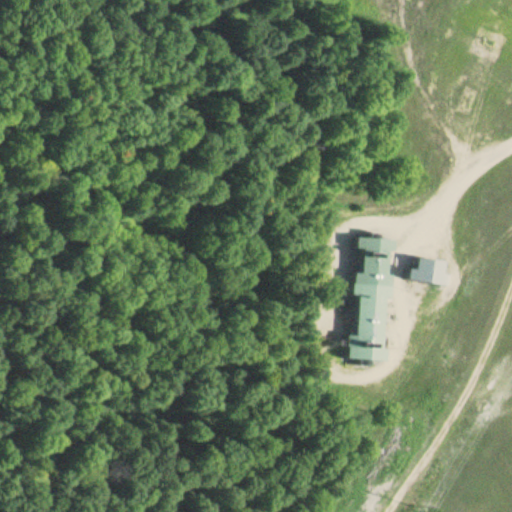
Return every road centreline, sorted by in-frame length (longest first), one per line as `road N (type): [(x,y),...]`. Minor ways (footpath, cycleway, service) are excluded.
road 1 (track): [(511,142),(472,164),(457,184),(431,230),(453,263),(449,284),(411,308),(397,350),(380,368),(340,366),(328,350),(342,234),(379,221),(431,230)]
road 2 (track): [(511,229),(454,284),(315,511)]
road 3 (track): [(406,0),(409,44),(431,105),(472,164)]
